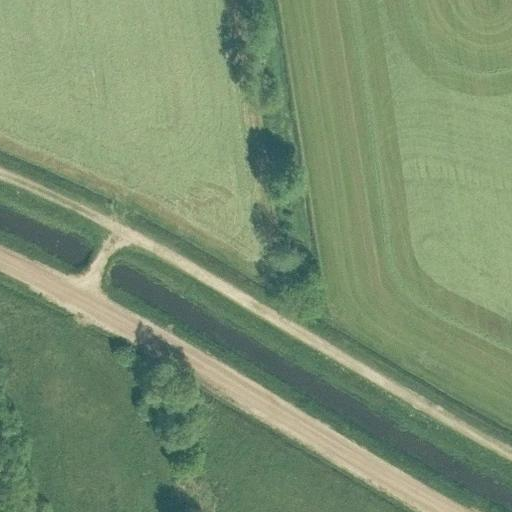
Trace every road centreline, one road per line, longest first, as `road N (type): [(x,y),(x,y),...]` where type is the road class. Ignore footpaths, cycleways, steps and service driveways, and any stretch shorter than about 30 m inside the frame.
road 1 (track): [(0,172),(170,253),(511,453)]
road 2 (track): [(0,258),(457,511)]
